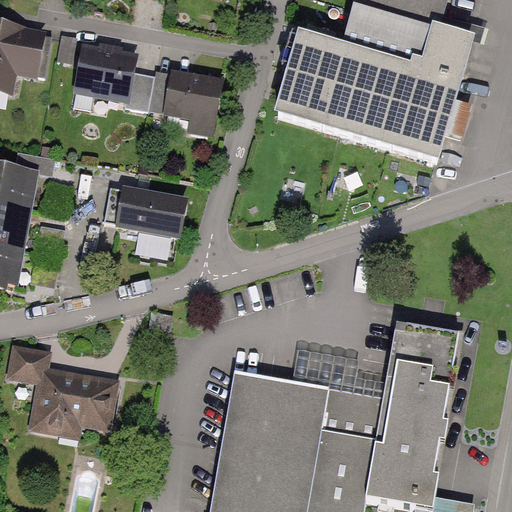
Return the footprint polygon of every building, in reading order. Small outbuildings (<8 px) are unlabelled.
[(432,175),(469,54),(428,42),(440,0),(346,0),(341,16),(303,4),(267,125),(432,175)] [(50,42),(0,33),(0,102),(7,104),(11,78),(44,83),(50,42)] [(136,65),(74,53),(66,95),(128,107),(136,65)] [(220,96),(164,84),(156,119),(212,130),(220,96)] [(0,298),(13,300),(31,178),(0,173),(0,298)] [(181,205),(118,195),(111,234),(174,244),(181,205)] [(374,404),(229,378),(204,511),(359,511),(360,508),(384,511),(473,511),(474,511),(434,504),(463,344),(388,330),(374,404)] [(109,438),(117,389),(47,377),(49,360),(11,354),(6,384),(35,389),(27,436),(78,445),(80,434),(109,438)] [(303,375),(314,377),(316,363),(329,365),(326,386),(357,390),(361,364),(306,355),(303,375)]
